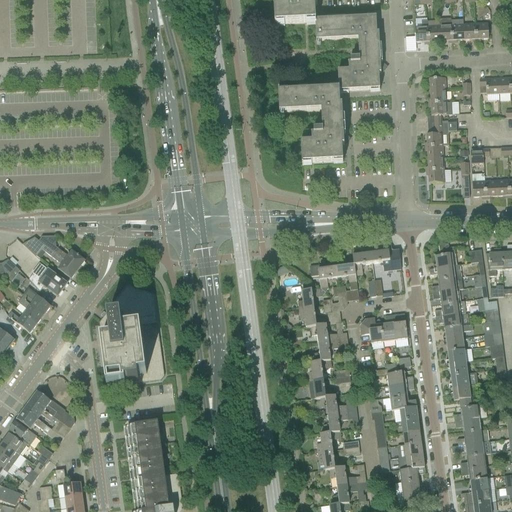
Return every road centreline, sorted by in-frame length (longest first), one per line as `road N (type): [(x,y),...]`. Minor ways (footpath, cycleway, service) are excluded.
road 1 (residential): [(373,511),(352,314),(416,304)]
road 2 (secondary): [(201,215),(175,67),(154,0)]
road 3 (secondary): [(154,0),(183,216)]
road 4 (residential): [(446,511),(416,304)]
road 5 (tertiary): [(104,511),(87,379),(54,342)]
road 6 (secondary): [(185,233),(209,414)]
road 7 (tertiary): [(368,223),(201,215)]
road 8 (secondary): [(209,414),(216,341),(206,259)]
road 9 (residential): [(408,221),(401,66)]
road 10 (tertiary): [(226,233),(368,223)]
